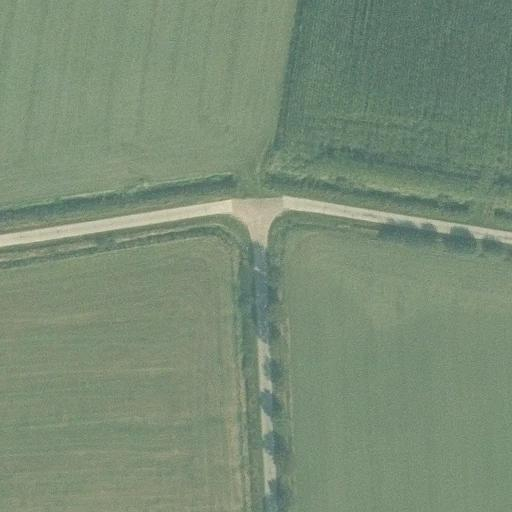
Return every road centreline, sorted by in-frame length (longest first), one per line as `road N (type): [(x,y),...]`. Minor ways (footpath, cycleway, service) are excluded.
road 1 (unclassified): [(273,511),(258,204)]
road 2 (unclassified): [(0,239),(258,204)]
road 3 (unclassified): [(258,204),(511,242)]
